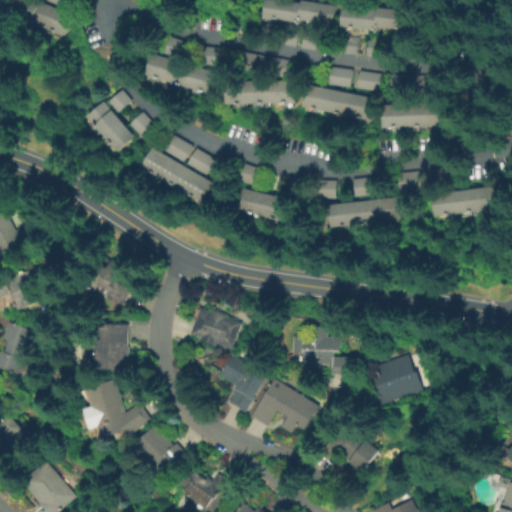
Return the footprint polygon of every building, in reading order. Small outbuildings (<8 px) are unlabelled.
[(64,33),(70,15),(30,0),(20,0),(14,16),(64,33)] [(334,5),(298,0),(263,0),(262,16),(332,24),(334,5)] [(340,5),(339,27),(404,30),(405,9),(340,5)] [(357,53),(358,36),(342,36),(342,52),(357,53)] [(166,53),(182,55),(184,44),(177,43),(178,39),(168,37),(166,53)] [(219,71),(150,52),(144,77),(212,96),(219,71)] [(329,83),(350,86),(352,68),(331,66),(329,83)] [(357,87),(379,90),(381,72),(359,69),(357,87)] [(225,80),(225,103),(236,103),(236,104),(296,103),(296,79),(225,80)] [(303,108),(367,118),(371,94),(306,84),(303,108)] [(86,115),(104,99),(106,102),(122,87),(133,100),(118,114),(127,124),(142,110),(153,121),(137,136),(135,134),(118,150),(86,115)] [(383,131),(399,131),(399,127),(444,125),(443,102),(382,104),(383,131)] [(165,149),(184,160),(193,144),(173,134),(165,149)] [(214,182),(153,146),(141,167),(202,203),(214,182)] [(207,173),(215,157),(196,147),(188,163),(207,173)] [(398,171),(399,188),(422,187),(421,170),(398,171)] [(355,196),(377,192),(374,175),(352,179),(355,196)] [(335,195),(335,180),(321,180),(321,195),(335,195)] [(432,192),(435,218),(473,214),(472,211),(503,207),(501,185),(432,192)] [(285,197),(244,187),(239,210),(279,220),(285,197)] [(329,202),(331,224),(400,219),(399,198),(329,202)] [(0,250),(0,215),(17,207),(20,212),(12,216),(19,231),(28,226),(37,244),(5,260),(0,250)] [(92,284),(104,260),(114,264),(117,259),(132,266),(125,281),(135,286),(126,304),(106,294),(109,287),(104,284),(101,289),(92,284)] [(12,294),(3,297),(0,286),(0,278),(30,269),(40,303),(16,310),(12,294)] [(205,308),(214,311),(215,308),(232,314),(231,317),(246,322),(238,348),(221,342),(220,345),(205,340),(206,337),(196,333),(205,308)] [(13,321),(38,330),(23,374),(0,365),(0,348),(3,350),(13,321)] [(99,369),(98,323),(131,323),(131,345),(132,345),(133,369),(99,369)] [(297,353),(298,331),(308,331),(308,335),(315,335),(315,326),(331,326),(332,336),(345,336),(345,350),(340,350),(340,356),(356,356),(356,366),(334,367),(334,364),(326,363),(326,366),(308,366),(308,362),(305,362),(305,353),(297,353)] [(215,349),(224,346),(226,352),(217,355),(215,349)] [(223,373),(235,352),(273,375),(250,413),(230,401),(240,384),(223,373)] [(385,404),(377,379),(384,376),(380,364),(412,353),(418,371),(420,371),(426,389),(385,404)] [(270,425),(254,415),(276,377),(323,406),(309,429),(301,424),(295,433),(284,426),(291,416),(280,409),(270,425)] [(89,388),(119,378),(130,412),(143,402),(156,419),(134,435),(130,430),(106,438),(89,388)] [(0,387),(9,396),(0,405),(0,387)] [(38,444),(19,461),(5,445),(0,448),(0,424),(12,414),(38,444)] [(384,450),(368,473),(342,453),(335,462),(323,453),(346,422),(384,450)] [(136,446),(158,424),(162,429),(163,428),(173,438),(172,438),(176,443),(174,445),(175,446),(180,441),(191,454),(166,478),(136,446)] [(511,465),(502,454),(511,445),(511,465)] [(48,459),(81,496),(62,511),(54,511),(25,480),(48,459)] [(241,487),(231,502),(227,499),(218,511),(187,492),(190,487),(180,480),(191,463),(216,479),(220,473),(241,487)] [(497,511),(504,489),(496,487),(498,478),(511,481),(511,511),(497,511)] [(415,511),(410,497),(371,511),(415,511)] [(231,511),(241,500),(255,511),(257,511),(261,508),(265,511),(231,511)]
